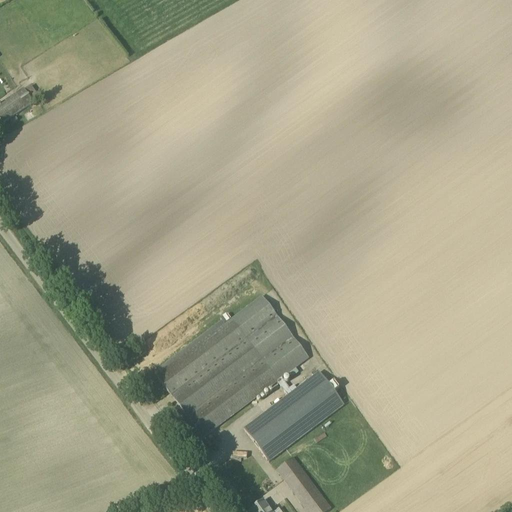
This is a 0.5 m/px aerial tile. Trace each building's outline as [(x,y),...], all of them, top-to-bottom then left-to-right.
[(0,119),(3,124),(11,118),(18,114),(34,104),(32,102),(25,91),(24,89),(8,100),(0,104),(0,119)] [(334,383),(333,384),(333,383),(329,386),(319,373),(297,390),(294,386),(289,389),(282,379),(308,359),(261,298),(238,316),(231,321),(157,377),(203,438),(277,382),(288,397),(244,430),(269,463),(344,406),(334,393),(339,390),(334,383)] [(142,357),(146,353),(142,348),(138,351),(142,357)] [(307,511),(327,511),(331,510),(292,459),(276,470),(307,511)] [(270,511),(263,502),(249,511),(270,511)]
